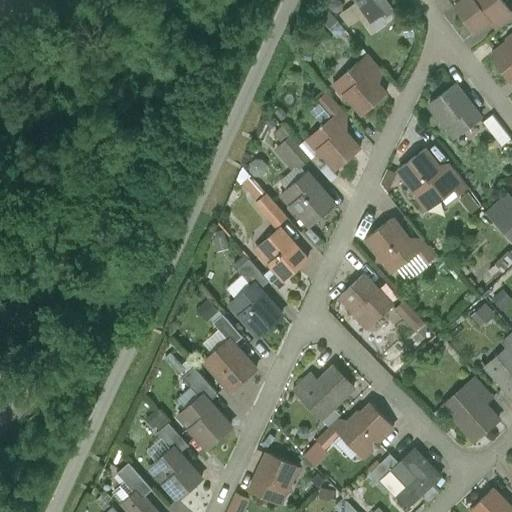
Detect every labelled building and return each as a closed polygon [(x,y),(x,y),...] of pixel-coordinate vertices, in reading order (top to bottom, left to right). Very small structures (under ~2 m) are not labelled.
[(338,0),(331,0),(329,3),(329,8),(337,17),(344,12),(341,8),(341,3),(338,0)] [(395,13),(386,0),(353,0),(358,6),(361,4),(372,19),(377,16),(382,23),(395,13)] [(464,0),(454,8),(473,33),(489,21),(507,7),(501,0),(464,0)] [(361,4),(358,6),(374,28),(382,23),(377,16),(372,19),(361,4)] [(511,17),(511,13),(507,7),(489,21),(497,31),(511,17)] [(490,56),(510,81),(511,79),(511,38),(507,38),(507,44),(490,56)] [(367,54),(358,62),(378,84),(383,72),(367,54)] [(378,84),(358,62),(339,79),(347,90),(343,93),(343,99),(348,99),(362,115),(386,94),(378,84)] [(347,90),(339,79),(334,83),(343,93),(347,90)] [(480,119),(454,84),(429,104),(442,120),(441,126),(447,127),(452,123),(460,134),(480,119)] [(332,117),(337,123),(347,115),(327,93),(317,101),(332,117)] [(510,139),(492,115),(483,122),(501,146),(510,139)] [(337,123),(332,117),(313,135),(321,145),(317,149),(317,154),(322,155),(336,170),(360,149),(337,123)] [(452,123),(447,127),(455,137),(460,134),(452,123)] [(321,145),(313,135),(306,140),(314,151),(317,149),(321,145)] [(295,171),(301,167),(310,159),(290,137),(276,149),(294,170),(295,171)] [(436,165),(424,149),(399,169),(411,185),(410,191),(416,192),(421,188),(429,199),(450,183),(436,165)] [(449,164),(436,165),(450,183),(429,199),(421,188),(416,192),(416,193),(415,197),(426,212),(454,190),(458,195),(468,188),(454,169),(449,164)] [(287,190),(306,173),(301,167),(295,171),(294,170),(280,182),(287,190)] [(334,205),(306,173),(287,190),(295,201),(291,204),(291,210),(296,210),(310,226),(334,205)] [(244,184),(255,196),(261,191),(250,179),(244,184)] [(295,201),(287,190),(282,194),(291,204),(295,201)] [(511,229),(500,217),(511,204),(511,197),(507,193),(486,213),(511,240),(511,229)] [(255,204),(275,226),(286,217),(267,195),(255,204)] [(511,204),(500,217),(511,229),(511,204)] [(413,246),(392,219),(367,239),(379,255),(378,260),(384,261),(389,258),(397,268),(418,253),(413,246)] [(262,255),(283,281),(307,259),(280,228),(261,244),(267,251),(262,255)] [(422,239),(413,246),(418,253),(426,264),(435,257),(422,239)] [(267,251),(261,244),(256,248),(262,255),(267,251)] [(511,250),(496,266),(503,274),(511,264),(511,250)] [(389,258),(384,261),(392,272),(397,268),(389,258)] [(254,284),(259,290),(268,282),(249,259),(237,269),(241,274),(225,288),(235,300),(254,284)] [(477,279),(483,286),(489,281),(483,273),(477,279)] [(363,274),(340,296),(354,312),(354,317),(360,317),(364,313),(374,323),(392,306),(363,274)] [(235,310),(258,336),(281,315),(259,290),(254,284),(235,300),(241,306),(235,310)] [(502,294),(494,300),(501,308),(508,302),(502,294)] [(241,306),(235,300),(230,305),(235,310),(241,306)] [(404,301),(395,309),(409,324),(401,331),(408,338),(424,323),(404,301)] [(485,302),(472,315),(482,326),(496,313),(485,302)] [(364,313),(360,317),(369,327),(374,323),(364,313)] [(228,339),(233,345),(242,337),(222,314),(213,323),(227,340),(228,339)] [(511,350),(511,349),(511,333),(503,340),(511,350)] [(210,367),(231,392),(256,371),(233,345),(228,339),(227,340),(209,356),(215,362),(210,367)] [(489,370),(511,396),(511,349),(511,350),(489,370)] [(215,362),(209,356),(204,360),(210,367),(215,362)] [(319,381),(307,392),(327,413),(354,387),(334,366),(319,381)] [(203,395),(208,402),(217,393),(194,367),(182,377),(200,398),(203,395)] [(307,392),(319,381),(311,372),(292,390),(321,419),(327,413),(307,392)] [(467,384),(486,406),(494,398),(474,376),(465,383),(467,384)] [(443,405),(475,441),(498,421),(486,406),(467,384),(443,405)] [(185,423),(206,448),(230,427),(208,402),(203,395),(200,398),(184,412),(190,418),(185,423)] [(346,427),(342,431),(343,432),(361,450),(368,443),(372,447),(378,447),(378,441),(393,427),(371,403),(346,427)] [(190,418),(184,412),(178,416),(185,423),(190,418)] [(342,431),(346,427),(338,419),(316,440),(325,449),(343,432),(342,431)] [(174,447),(179,453),(188,445),(169,423),(157,433),(172,449),(174,447)] [(156,475),(177,500),(201,479),(179,453),(174,447),(172,449),(155,464),(161,471),(156,475)] [(440,477),(415,450),(403,461),(418,477),(407,488),(399,495),(409,506),(440,477)] [(297,466),(268,453),(250,491),(273,502),(280,489),(285,491),(291,489),(289,483),(297,466)] [(377,484),(390,470),(398,463),(390,454),(369,475),(377,484)] [(390,470),(407,488),(418,477),(403,461),(398,463),(390,470)] [(137,491),(143,497),(152,489),(129,462),(117,472),(135,493),(137,491)] [(161,471),(155,464),(150,468),(156,475),(161,471)] [(279,504),(285,491),(280,489),(273,502),(279,504)] [(511,511),(511,508),(493,489),(470,511),(511,511)] [(123,503),(131,511),(156,511),(143,497),(137,491),(135,493),(123,503)] [(227,511),(240,511),(247,499),(236,493),(227,511)] [(356,511),(344,499),(336,508),(340,511),(356,511)]
